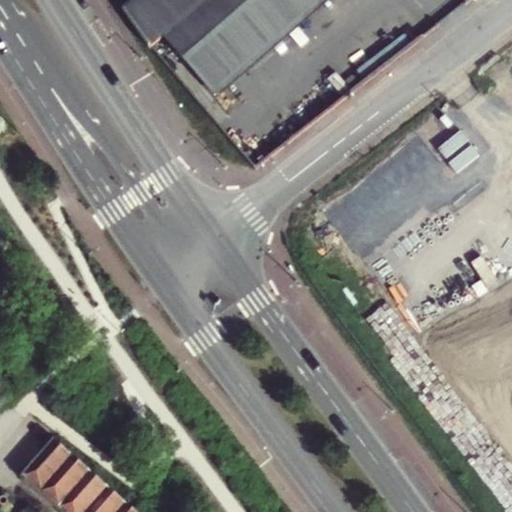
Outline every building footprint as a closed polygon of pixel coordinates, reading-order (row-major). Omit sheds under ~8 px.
[(134,0),(123,10),(143,43),(157,31),(192,0),(134,0)] [(203,84),(217,101),(286,40),(332,0),(192,0),(157,31),(203,84)] [(0,365),(18,391),(22,386),(0,351),(0,365)] [(0,410),(18,391),(0,365),(0,410)] [(131,511),(54,440),(26,473),(21,479),(58,511),(131,511)] [(15,511),(17,510),(3,499),(0,502),(0,511),(15,511)]
